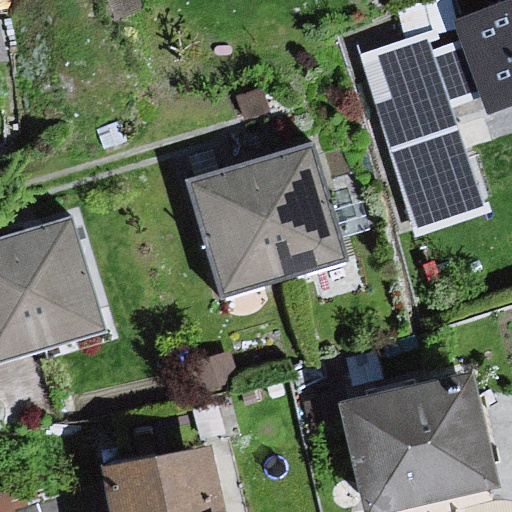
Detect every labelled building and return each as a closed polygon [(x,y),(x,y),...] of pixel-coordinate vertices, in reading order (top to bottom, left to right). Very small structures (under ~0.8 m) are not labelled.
[(0,73),(20,72),(15,20),(0,3),(0,73)] [(511,17),(466,32),(495,139),(511,135),(511,17)] [(414,228),(486,208),(434,21),(363,41),(414,228)] [(323,164),(195,195),(228,310),(360,277),(323,164)] [(85,233),(0,256),(0,378),(122,348),(85,233)] [(511,490),(495,390),(357,418),(376,511),(462,511),(511,500),(511,490)] [(235,511),(226,468),(125,487),(129,511),(235,511)]
